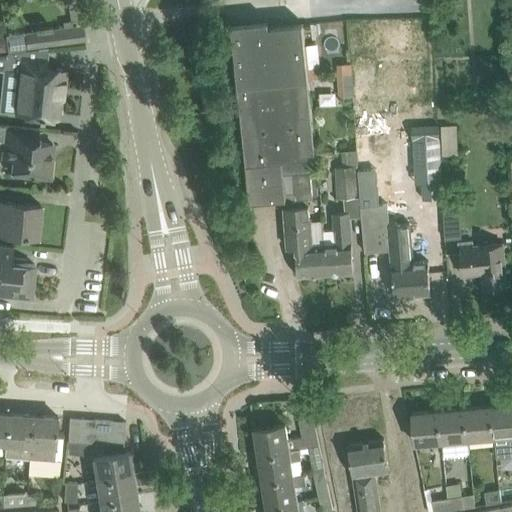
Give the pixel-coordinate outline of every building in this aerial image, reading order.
[(343,61),(342,20),(320,21),(321,62),(343,61)] [(254,28),(234,30),(240,86),(247,162),(251,193),(284,190),(285,207),(306,205),(306,195),(315,195),(313,164),(313,163),(315,164),(306,79),(321,78),(319,63),(318,52),(317,44),(303,45),(301,25),(274,27),(269,28),(254,29),(254,28)] [(48,46),(67,43),(66,28),(64,28),(45,30),(25,33),(25,30),(8,32),(8,37),(6,38),(8,52),(27,49),(48,46)] [(65,70),(37,67),(39,49),(0,55),(0,71),(17,73),(16,87),(21,88),(18,113),(32,115),(43,117),(43,116),(56,117),(58,98),(60,99),(62,99),(62,98),(63,86),(65,70)] [(353,96),(352,73),(352,64),(337,65),(338,73),(339,97),(353,96)] [(353,71),(354,126),(372,126),(371,70),(353,71)] [(438,124),(411,126),(412,140),(419,139),(420,171),(425,171),(426,190),(422,191),(423,199),(441,198),(442,198),(442,197),(442,190),(438,124)] [(7,126),(0,125),(0,143),(5,144),(4,158),(15,159),(13,174),(30,176),(49,178),(53,144),(37,142),(38,130),(18,128),(7,126)] [(458,157),(457,125),(442,125),(444,157),(458,157)] [(335,167),(337,198),(343,198),(358,197),(356,167),(358,167),(357,150),(342,151),(342,167),(335,167)] [(377,168),(358,170),(361,206),(360,206),(364,252),(391,250),(392,263),(395,296),(431,293),(428,261),(413,262),(410,222),(390,224),(388,204),(380,204),(377,168)] [(442,198),(441,198),(442,206),(442,216),(442,217),(461,216),(459,196),(442,197),(442,198)] [(41,205),(21,203),(0,201),(0,233),(38,237),(41,205)] [(322,245),(321,231),(320,222),(307,223),(306,205),(285,207),(288,248),(296,247),(298,276),(325,274),(322,245)] [(335,230),(321,231),(322,245),(325,274),(354,272),(352,242),(350,242),(348,218),(348,211),(344,211),(334,212),(335,230)] [(459,242),(460,255),(462,275),(482,273),(484,289),(507,287),(503,243),(472,246),(472,241),(459,242)] [(0,245),(0,293),(32,297),(35,265),(12,262),(13,247),(0,245)] [(511,403),(492,406),(495,437),(496,447),(497,458),(511,456),(511,403)] [(466,408),(469,439),(495,437),(492,406),(466,408)] [(440,410),(442,442),(469,439),(466,408),(440,410)] [(413,413),(414,433),(415,444),(442,442),(440,410),(413,413)] [(0,412),(0,442),(6,443),(8,413),(0,412)] [(336,425),(338,432),(324,435),(331,469),(390,457),(382,415),(379,416),(379,412),(360,416),(360,420),(336,425)] [(5,457),(29,459),(33,414),(8,413),(6,443),(5,457)] [(33,414),(29,459),(55,461),(58,416),(33,414)] [(257,444),(258,455),(290,449),(300,448),(308,446),(319,444),(313,416),(299,419),(302,437),(288,439),(286,424),(254,428),(255,430),(256,430),(258,444),(257,444)] [(69,441),(80,442),(82,418),(70,417),(68,441),(69,441)] [(87,442),(98,443),(100,419),(82,418),(80,442),(87,442)] [(98,443),(103,444),(110,444),(111,420),(100,419),(98,443)] [(123,445),(125,421),(111,420),(110,444),(123,445)] [(86,455),(87,442),(80,442),(69,441),(68,454),(86,455)] [(312,461),(322,459),(319,444),(308,446),(312,461)] [(292,461),(302,459),(300,448),(290,449),(258,455),(260,466),(255,466),(257,480),(262,479),(262,480),(294,476),(292,461)] [(92,457),(96,480),(133,474),(130,451),(92,457)] [(137,495),(133,474),(96,480),(99,501),(137,495)] [(267,506),(298,501),(294,476),(262,480),(264,491),(265,491),(268,505),(266,505),(267,506)] [(78,483),(65,482),(64,501),(76,502),(78,483)] [(327,483),(316,485),(319,498),(330,496),(327,483)] [(429,511),(443,511),(449,511),(447,498),(436,500),(434,488),(425,490),(429,511)] [(499,489),(484,492),(487,505),(502,502),(499,489)] [(27,493),(3,495),(4,498),(4,507),(28,505),(27,495),(27,493)] [(27,495),(28,505),(42,504),(41,494),(27,495)] [(473,494),(447,498),(449,511),(475,507),(473,494)] [(139,511),(137,495),(99,501),(100,511),(139,511)] [(330,496),(319,498),(322,511),(332,509),(330,496)] [(299,511),(298,501),(267,506),(267,511),(299,511)] [(418,511),(417,502),(383,509),(383,511),(418,511)]
